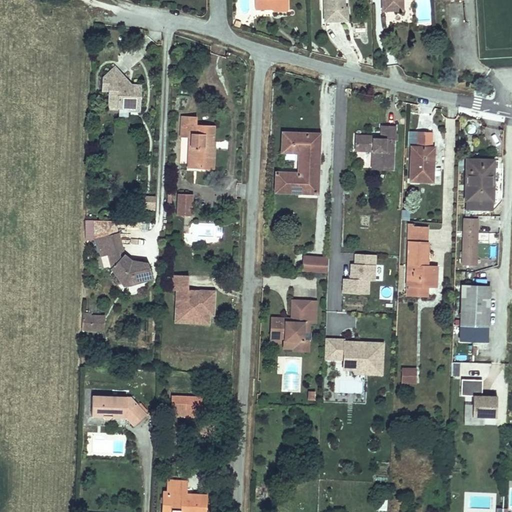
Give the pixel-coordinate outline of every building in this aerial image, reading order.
[(288,11),(287,0),(254,0),(255,10),(270,9),(270,7),(273,7),(273,11),(288,11)] [(328,0),(329,21),(339,20),(339,8),(344,8),(344,6),(344,0),(328,0)] [(403,10),(402,0),(382,0),(383,10),(403,10)] [(349,20),(348,6),(344,6),(344,8),(339,8),(339,20),(349,20)] [(115,84),(124,76),(115,67),(104,77),(109,83),(115,84)] [(140,111),(141,85),(128,85),(121,78),(115,84),(109,83),(104,77),(102,78),(102,91),(109,91),(108,101),(118,101),(118,108),(129,108),(129,111),(140,111)] [(212,147),(213,126),(196,125),(197,117),(182,116),(181,137),(192,138),(191,158),(199,158),(199,169),(212,169),(213,147),(212,147)] [(392,169),(393,140),(394,141),(394,134),(395,127),(382,126),(382,140),(375,139),(375,137),(356,136),(356,150),(373,151),(373,168),(392,169)] [(433,165),(434,148),(431,148),(432,133),(416,132),(416,147),(411,147),(410,181),(430,182),(430,165),(433,165)] [(317,193),(319,134),(283,133),(282,152),(299,153),(299,173),(276,173),(275,192),(317,193)] [(199,169),(199,158),(191,158),(190,168),(199,169)] [(494,159),(466,158),(465,215),(470,215),(470,208),(492,208),(494,159)] [(191,216),(192,195),(179,194),(178,215),(191,216)] [(155,207),(156,197),(143,197),(143,207),(155,207)] [(464,218),(463,264),(476,264),(477,219),(464,218)] [(427,272),(427,267),(427,243),(426,243),(427,228),(412,228),(412,224),(409,224),(407,286),(436,287),(437,272),(427,272)] [(153,278),(147,263),(131,262),(125,256),(124,256),(120,260),(118,251),(122,250),(118,234),(95,240),(101,255),(108,253),(112,269),(124,284),(129,284),(153,278)] [(377,254),(355,253),(355,262),(349,264),(348,280),(342,280),(341,296),(371,297),(371,283),(376,283),(377,254)] [(327,273),(328,258),(303,256),(302,271),(327,273)] [(213,315),(214,292),(196,291),(196,293),(188,293),(189,276),(173,275),(173,290),(177,291),(176,314),(188,315),(188,312),(196,313),(195,323),(208,324),(209,315),(213,315)] [(487,326),(489,286),(463,285),(460,340),(487,341),(487,337),(481,334),(482,326),(487,326)] [(427,296),(428,286),(407,286),(407,296),(427,296)] [(304,341),(304,331),(309,331),(309,322),(310,302),(293,301),(292,322),(286,321),(286,319),(272,318),(271,340),(281,340),(284,340),(284,343),(293,343),(293,350),(308,351),(308,341),(304,341)] [(317,323),(318,302),(310,302),(309,322),(317,323)] [(103,321),(104,315),(91,315),(91,313),(83,312),(82,320),(88,321),(88,317),(101,318),(103,321)] [(195,323),(196,313),(188,312),(188,315),(176,314),(176,322),(195,323)] [(103,330),(103,321),(101,318),(88,317),(88,321),(82,320),(82,329),(103,330)] [(345,340),(325,339),(324,359),(344,360),(344,365),(365,366),(365,374),(383,375),(384,343),(357,342),(357,344),(345,344),(345,341),(345,340)] [(365,374),(365,366),(344,365),(344,369),(355,370),(355,374),(365,374)] [(410,377),(410,369),(403,369),(402,382),(415,383),(415,377),(410,377)] [(496,425),(497,396),(482,396),(482,380),(461,379),(461,395),(465,395),(465,424),(496,425)] [(126,411),(127,398),(92,396),(91,415),(102,416),(105,418),(110,418),(112,416),(126,417),(134,426),(146,415),(145,413),(138,406),(135,403),(126,411)] [(186,411),(187,397),(172,396),(171,410),(186,411)] [(201,417),(202,398),(187,397),(186,411),(171,410),(171,416),(201,417)] [(126,411),(135,403),(130,398),(127,398),(126,411)] [(148,411),(140,403),(138,406),(145,413),(148,411)] [(224,480),(225,462),(213,462),(213,479),(224,480)] [(206,511),(207,495),(187,494),(187,481),(167,480),(166,493),(163,493),(161,511),(206,511)]
